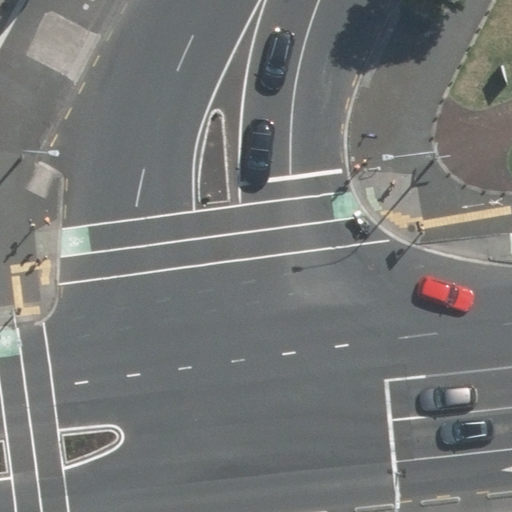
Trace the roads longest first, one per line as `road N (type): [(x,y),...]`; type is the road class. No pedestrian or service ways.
road 1 (secondary): [(175,352),(174,239),(192,135),(220,57),(256,0)]
road 2 (secondary): [(280,0),(266,103),(267,178),(288,342)]
road 3 (secondary): [(511,375),(397,452),(237,500)]
road 4 (secondary): [(288,342),(511,359)]
road 5 (secondary): [(0,378),(175,352)]
road 6 (secondary): [(288,342),(237,500)]
road 7 (secondary): [(237,500),(175,352)]
